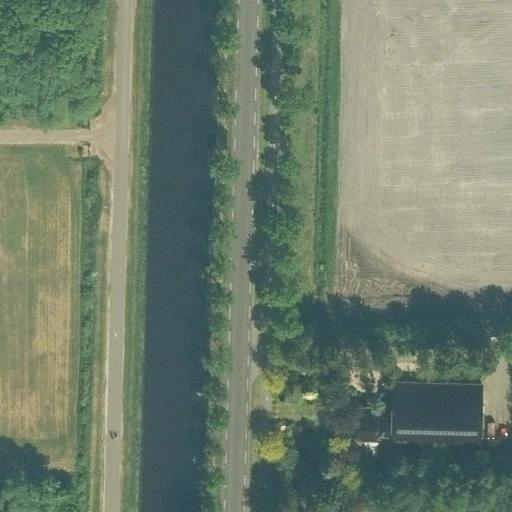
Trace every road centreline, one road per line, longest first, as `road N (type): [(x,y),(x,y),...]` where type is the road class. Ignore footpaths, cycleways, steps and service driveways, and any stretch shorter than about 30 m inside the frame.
road 1 (secondary): [(234,511),(248,0)]
road 2 (unclassified): [(111,511),(124,0)]
